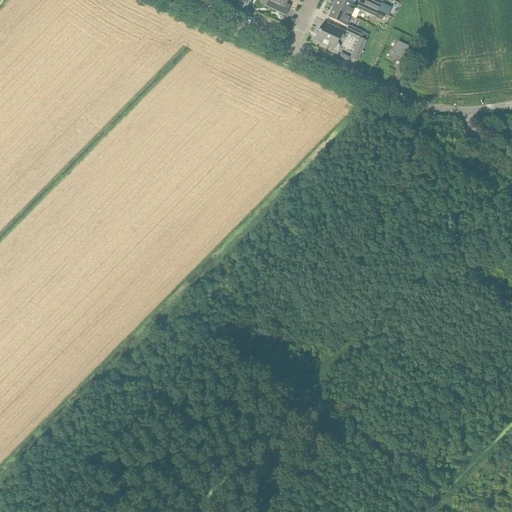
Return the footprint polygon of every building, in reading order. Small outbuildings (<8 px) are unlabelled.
[(287,4),(288,0),(267,0),(265,6),(286,15),(289,9),(288,8),(289,5),(287,4)] [(342,0),(335,0),(332,8),(350,16),(355,6),(346,2),(342,0)] [(365,0),(364,4),(377,11),(380,4),(370,0),(365,0)] [(377,11),(364,4),(359,2),(356,8),(374,17),(377,11)] [(346,26),(350,16),(332,8),(328,18),(346,26)] [(339,46),(337,41),(338,38),(341,39),(345,31),(330,24),(327,30),(320,27),(314,40),(337,51),(339,46)] [(358,37),(361,31),(348,25),(346,31),(358,37)] [(357,60),(366,40),(359,38),(350,57),(357,60)] [(398,41),(392,53),(403,58),(409,46),(398,41)]
